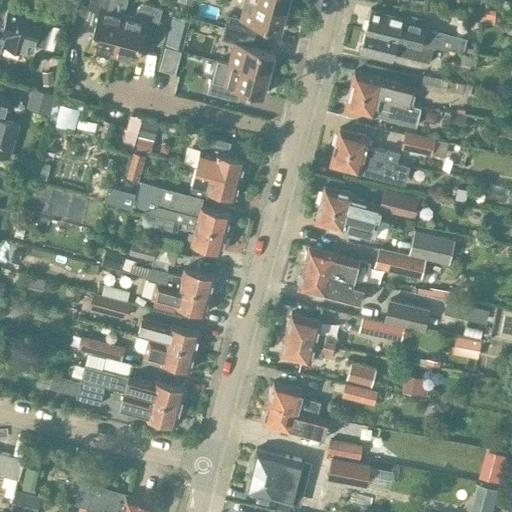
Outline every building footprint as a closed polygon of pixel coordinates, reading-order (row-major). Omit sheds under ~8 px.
[(114,54),(125,13),(109,9),(111,0),(90,0),(85,21),(96,24),(90,48),(114,54)] [(281,29),(287,8),(258,0),(245,0),(241,17),(228,14),(225,26),(250,33),(253,22),(281,29)] [(136,16),(125,13),(114,54),(137,60),(144,36),(155,39),(163,7),(147,3),(143,3),(140,5),(138,8),(136,16)] [(438,30),(438,31),(425,27),(427,21),(371,7),(366,28),(434,45),(463,51),(467,37),(438,30)] [(503,17),(511,18),(511,7),(505,7),(503,17)] [(43,22),(44,18),(11,8),(3,35),(6,35),(4,44),(32,51),(34,43),(36,44),(36,43),(45,46),(51,24),(43,22)] [(486,8),(485,15),(496,16),(497,9),(486,8)] [(495,23),(496,16),(485,15),(483,14),(482,21),(495,23)] [(247,44),(250,33),(225,26),(222,38),(235,42),(229,62),(269,72),(275,51),(247,44)] [(430,62),(434,45),(366,28),(359,51),(393,59),(395,53),(430,62)] [(264,94),(269,72),(229,62),(224,82),(211,79),(208,91),(233,98),(236,87),(264,94)] [(355,70),(350,88),(413,103),(418,86),(355,70)] [(449,79),(423,73),(420,88),(446,93),(449,79)] [(54,91),(34,86),(30,103),(49,108),(54,91)] [(423,106),(413,104),(413,103),(350,88),(345,106),(376,114),(418,125),(423,106)] [(0,153),(10,156),(19,123),(5,119),(11,100),(0,96),(0,153)] [(58,124),(76,127),(81,107),(62,103),(58,124)] [(146,178),(159,119),(132,113),(126,143),(136,145),(130,175),(146,178)] [(369,144),(371,134),(341,126),(336,145),(386,158),(397,161),(400,151),(386,147),(386,149),(369,144)] [(405,130),(401,147),(432,154),(436,137),(405,130)] [(228,153),(222,152),(226,138),(206,133),(197,165),(241,177),(246,158),(228,153)] [(405,184),(410,165),(397,161),(386,158),(336,145),(331,164),(405,184)] [(236,196),(241,177),(197,165),(192,184),(236,196)] [(325,185),(321,203),(370,215),(379,218),(381,209),(378,209),(379,208),(354,202),(356,192),(325,185)] [(231,213),(201,205),(180,200),(182,191),(163,186),(158,204),(144,209),(143,210),(196,223),(226,231),(231,213)] [(420,197),(383,188),(379,208),(378,209),(381,209),(415,218),(420,197)] [(379,218),(370,215),(321,203),(316,221),(346,229),(347,226),(375,233),(379,218)] [(172,231),(175,218),(156,213),(152,226),(172,231)] [(226,231),(196,223),(191,243),(221,251),(226,231)] [(450,260),(455,237),(417,227),(411,250),(450,260)] [(180,251),(183,240),(164,235),(162,246),(180,251)] [(154,259),(157,246),(133,239),(130,253),(154,259)] [(354,280),(360,258),(309,245),(304,266),(333,273),(332,274),(354,280)] [(422,275),(426,256),(381,248),(377,267),(422,275)] [(210,294),(215,275),(185,267),(184,274),(170,270),(153,265),(150,277),(160,279),(159,280),(181,285),(210,294)] [(354,280),(332,274),(333,273),(304,266),(298,288),(358,303),(363,283),(354,280)] [(205,312),(210,294),(181,285),(159,280),(155,299),(176,304),(205,312)] [(126,316),(130,301),(95,291),(91,304),(103,307),(102,310),(126,316)] [(424,327),(428,308),(389,298),(385,318),(424,327)] [(470,301),(466,315),(489,321),(493,307),(470,301)] [(319,328),(321,320),(291,312),(291,315),(288,316),(286,323),(288,326),(286,333),(316,340),(335,344),(337,335),(328,332),(328,330),(319,328)] [(170,322),(170,323),(143,316),(138,334),(146,336),(149,337),(196,349),(201,330),(170,322)] [(404,327),(362,317),(359,331),(401,341),(404,327)] [(316,340),(286,333),(284,341),(281,341),(280,348),(282,350),(280,354),(310,362),(312,354),(321,356),(322,354),(332,357),(335,344),(316,340)] [(191,368),(196,349),(149,337),(146,336),(138,334),(136,344),(138,349),(145,351),(144,355),(191,368)] [(459,336),(458,354),(484,355),(485,337),(459,336)] [(122,359),(125,346),(91,337),(88,350),(122,359)] [(372,385),(377,368),(352,361),(347,378),(372,385)] [(181,405),(186,386),(156,378),(155,382),(85,363),(81,379),(105,386),(114,388),(151,397),(181,405)] [(407,375),(406,392),(429,393),(430,376),(407,375)] [(100,404),(105,386),(81,379),(76,398),(100,404)] [(301,395),(303,387),(273,380),(272,384),(270,385),(268,392),(270,392),(268,401),(298,409),(317,415),(321,400),(301,395)] [(378,390),(345,382),(342,396),(374,404),(378,390)] [(151,397),(114,388),(112,396),(123,398),(120,409),(176,424),(181,405),(151,397)] [(334,419),(317,415),(298,409),(268,401),(266,409),(264,409),(262,416),(264,418),(263,422),(310,434),(313,422),(332,427),(334,419)] [(363,443),(330,437),(327,452),(361,458),(363,443)] [(284,464),(286,455),(256,448),(250,469),(317,485),(320,473),(284,464)] [(507,455),(488,449),(480,477),(500,482),(507,455)] [(0,475),(6,477),(12,454),(0,451),(0,475)] [(18,480),(24,457),(12,454),(6,477),(18,480)] [(370,464),(332,457),(329,477),(366,484),(370,464)] [(42,468),(27,464),(22,484),(37,488),(42,468)] [(317,485),(250,469),(245,490),(275,498),(278,488),(314,497),(317,485)] [(498,488),(477,483),(472,500),(493,506),(498,488)] [(155,506),(156,502),(127,495),(128,493),(94,484),(88,508),(101,511),(103,511),(156,511),(157,508),(155,506)] [(36,511),(41,495),(15,488),(10,509),(23,511),(36,511)]
